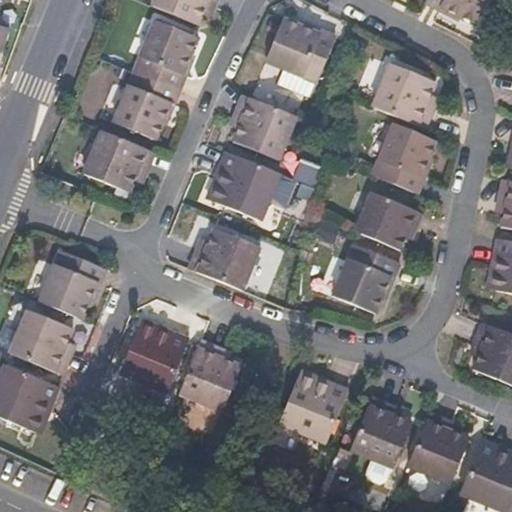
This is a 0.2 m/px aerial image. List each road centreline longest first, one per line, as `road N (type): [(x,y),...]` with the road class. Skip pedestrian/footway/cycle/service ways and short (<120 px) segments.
road 1 (residential): [(404,370),(446,290),(482,121),(480,95),(441,42),(353,0)]
road 2 (residential): [(143,252),(155,282),(404,370)]
road 3 (residential): [(254,0),(143,252)]
road 4 (residential): [(0,194),(143,252)]
road 5 (residential): [(14,143),(65,0)]
